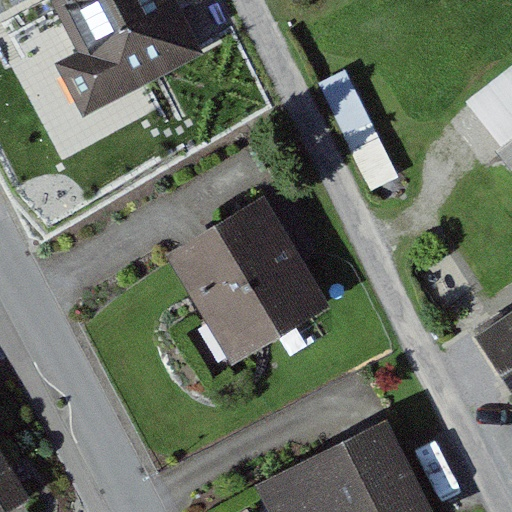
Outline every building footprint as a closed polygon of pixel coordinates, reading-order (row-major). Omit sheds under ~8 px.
[(76,131),(209,68),(176,0),(64,0),(81,36),(40,55),(76,131)] [(511,150),(503,157),(511,169),(511,150)] [(241,369),(332,317),(264,200),(173,252),(241,369)] [(511,327),(486,346),(511,384),(511,327)] [(430,511),(389,431),(263,495),(271,511),(430,511)] [(0,491),(12,484),(0,465),(0,491)]
